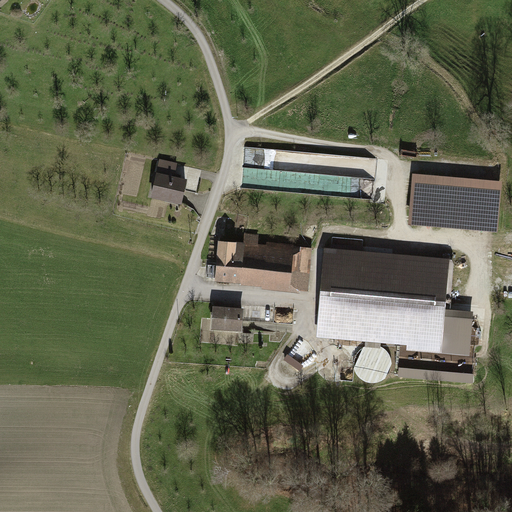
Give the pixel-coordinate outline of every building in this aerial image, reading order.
[(165,195),(181,199),(185,181),(173,179),(177,164),(161,160),(153,195),(165,198),(165,195)] [(414,222),(495,229),(498,193),(417,187),(414,222)] [(263,282),(289,285),(292,250),(257,246),(258,239),(246,238),(245,245),(221,243),(219,265),(218,277),(218,278),(263,282)] [(289,285),(263,282),(262,289),(297,293),(302,250),(293,249),(292,250),(289,285)] [(399,257),(326,251),(319,335),(354,337),(355,337),(355,335),(410,340),(440,342),(443,308),(445,279),(397,275),(399,257)] [(447,261),(399,257),(397,275),(445,279),(447,261)] [(218,277),(219,265),(208,264),(207,277),(218,277)] [(264,306),(256,306),(255,321),(263,321),(264,306)] [(242,310),(215,308),(213,327),(240,329),(242,310)] [(473,311),(443,308),(440,342),(410,340),(409,350),(470,355),(473,311)] [(394,353),(365,345),(356,377),(385,385),(394,353)] [(474,374),(399,367),(398,376),(473,383),(474,374)]
